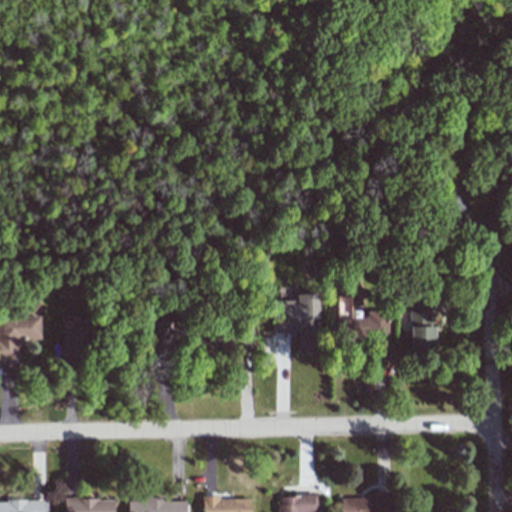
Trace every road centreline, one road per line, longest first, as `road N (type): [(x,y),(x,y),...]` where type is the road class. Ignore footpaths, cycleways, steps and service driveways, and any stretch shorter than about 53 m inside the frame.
road 1 (residential): [(492,423),(0,433)]
road 2 (residential): [(493,511),(488,227)]
